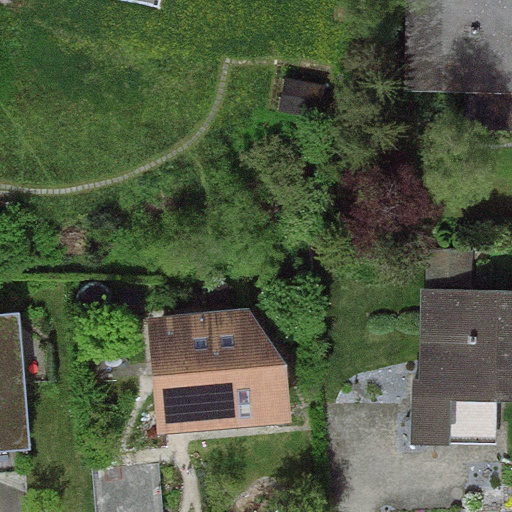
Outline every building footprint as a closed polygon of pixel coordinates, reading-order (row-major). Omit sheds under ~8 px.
[(511,0),(408,0),(404,90),(511,92),(511,0)] [(323,84),(284,78),(278,111),(317,117),(323,84)] [(511,294),(421,291),(418,382),(413,382),(411,447),(496,449),(497,406),(511,406),(511,294)] [(288,365),(249,305),(147,314),(158,434),(293,422),(288,365)] [(19,312),(0,313),(0,450),(16,450),(30,448),(19,312)] [(0,472),(18,471),(16,450),(0,450),(0,472)] [(161,511),(158,463),(94,468),(97,511),(161,511)]
